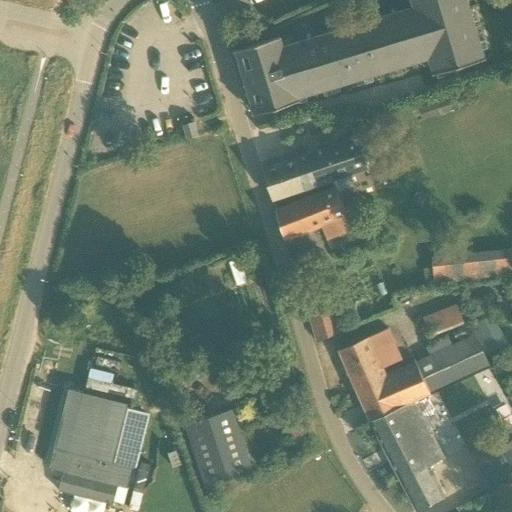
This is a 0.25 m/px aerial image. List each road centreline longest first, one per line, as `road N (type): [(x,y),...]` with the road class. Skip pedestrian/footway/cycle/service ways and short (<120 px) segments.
road 1 (residential): [(381,511),(361,489),(318,386),(196,0)]
road 2 (tertiary): [(0,422),(100,33)]
